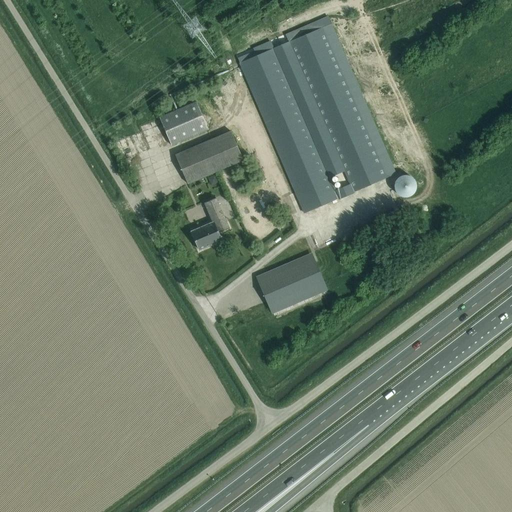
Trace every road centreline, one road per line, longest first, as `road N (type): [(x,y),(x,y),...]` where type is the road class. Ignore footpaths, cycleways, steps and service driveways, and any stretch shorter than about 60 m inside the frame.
road 1 (unclassified): [(270,426),(6,0)]
road 2 (motorway): [(511,275),(205,511)]
road 3 (unclassified): [(270,426),(511,244)]
road 4 (unclassified): [(319,506),(511,346)]
road 5 (motorway): [(364,418),(511,304)]
road 6 (motorway): [(243,511),(364,418)]
road 7 (unclassified): [(155,511),(270,426)]
road 8 (motorway): [(262,511),(364,418)]
